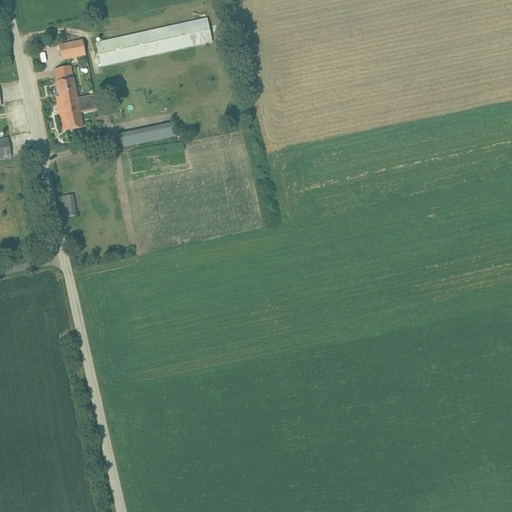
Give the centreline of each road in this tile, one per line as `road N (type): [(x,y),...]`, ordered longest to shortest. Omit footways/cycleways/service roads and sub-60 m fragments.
road 1 (unclassified): [(66,260),(6,0)]
road 2 (unclassified): [(122,511),(66,260)]
